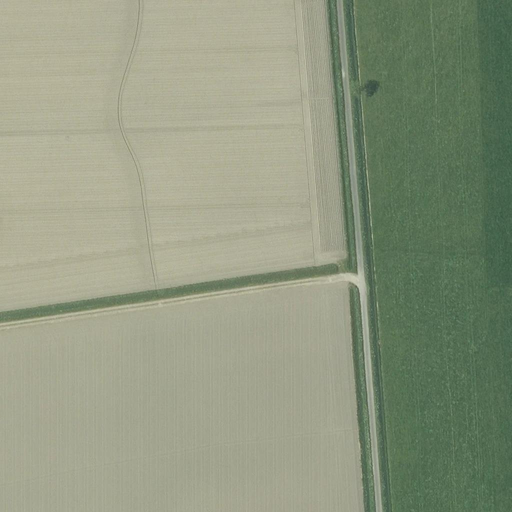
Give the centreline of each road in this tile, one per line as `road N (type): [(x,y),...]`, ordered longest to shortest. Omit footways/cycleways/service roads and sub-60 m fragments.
road 1 (unclassified): [(377,511),(339,0)]
road 2 (unknown): [(0,322),(359,270)]
